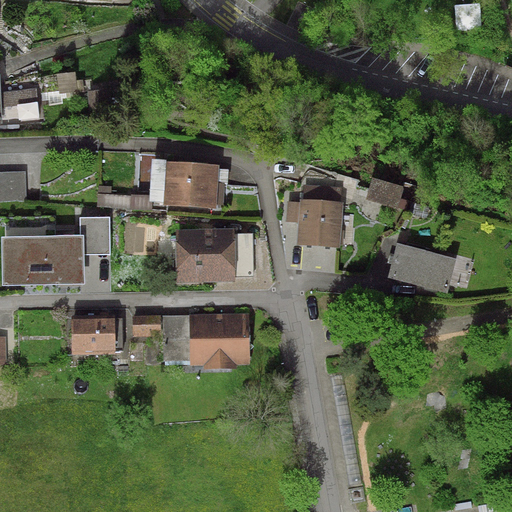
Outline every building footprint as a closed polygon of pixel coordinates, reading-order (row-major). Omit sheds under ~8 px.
[(0,73),(0,123),(38,121),(36,89),(1,91),(0,73)] [(166,160),(152,159),(150,195),(150,200),(152,200),(164,201),(164,205),(217,208),(219,165),(166,162),(166,160)] [(25,171),(0,171),(0,200),(26,200),(25,171)] [(404,187),(372,177),(366,199),(397,209),(404,187)] [(303,199),(300,199),(300,202),(287,201),(286,222),(298,222),(297,244),(341,247),(344,202),(340,201),(341,187),(304,185),(303,199)] [(150,195),(98,193),(97,207),(152,209),(152,200),(150,200),(150,195)] [(110,216),(80,216),(80,235),(84,235),(84,255),(110,255),(110,216)] [(235,228),(176,230),(177,283),(236,282),(236,276),(254,276),(253,233),(235,233),(235,228)] [(80,235),(1,237),(2,285),(85,283),(84,255),(84,235),(80,235)] [(456,258),(397,243),(388,278),(447,293),(456,258)] [(249,313),(189,314),(189,315),(190,339),(163,340),(164,360),(191,360),(191,365),(204,364),(205,368),(236,368),(236,365),(250,364),(249,313)] [(160,315),(133,315),(133,336),(160,336),(160,315)] [(190,339),(189,315),(163,315),(163,340),(190,339)] [(123,318),(72,319),(72,354),(116,353),(116,348),(123,348),(123,318)] [(343,373),(331,375),(349,485),(361,483),(343,373)]
